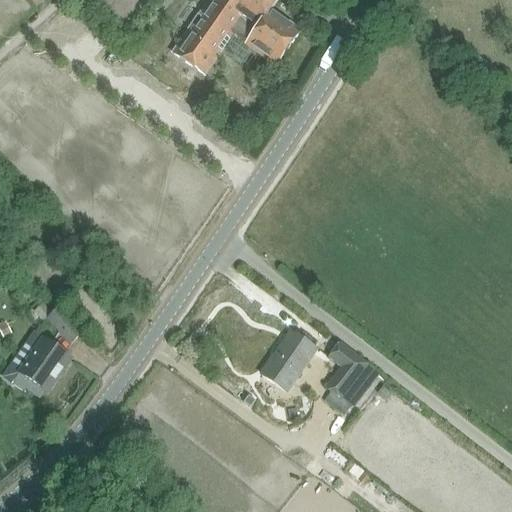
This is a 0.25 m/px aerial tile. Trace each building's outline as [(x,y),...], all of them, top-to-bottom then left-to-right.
[(279,0),(209,0),(172,54),(204,76),(232,37),(275,68),(300,32),(271,12),(279,0)] [(465,45),(456,53),(464,62),(473,54),(465,45)] [(501,100),(511,88),(503,80),(501,82),(492,74),(494,71),(485,63),(484,64),(476,57),(463,73),(498,103),(501,100)] [(24,272),(4,283),(12,298),(17,295),(21,302),(27,299),(20,287),(30,282),(24,272)] [(43,305),(33,313),(42,323),(51,315),(43,305)] [(59,334),(69,345),(74,340),(82,335),(59,309),(47,320),(59,334)] [(5,326),(0,328),(0,335),(2,340),(10,336),(5,326)] [(260,377),(287,395),(302,373),(317,352),(290,333),(260,377)] [(12,384),(42,341),(32,334),(2,377),(12,384)] [(50,347),(42,341),(12,384),(23,392),(25,389),(39,399),(44,392),(46,394),(69,360),(50,347)] [(338,342),(326,358),(339,368),(343,372),(328,392),(329,393),(339,400),(340,399),(350,407),(352,408),(379,374),(367,364),(338,342)] [(343,372),(339,368),(324,388),(328,392),(343,372)] [(339,400),(329,393),(322,402),(342,417),(350,407),(340,399),(339,400)]
